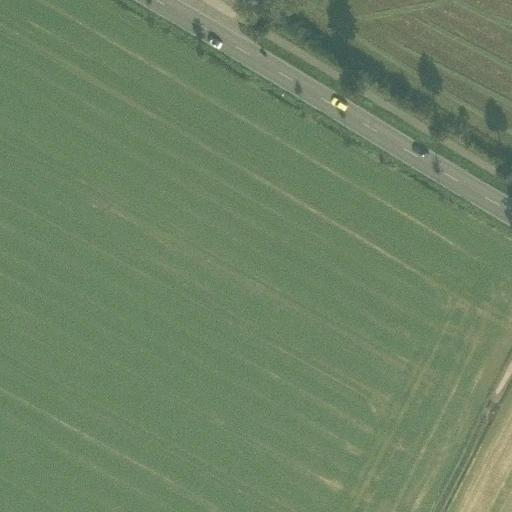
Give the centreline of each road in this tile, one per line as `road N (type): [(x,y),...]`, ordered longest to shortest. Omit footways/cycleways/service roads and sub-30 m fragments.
road 1 (secondary): [(511,212),(154,0)]
road 2 (track): [(439,511),(511,368)]
